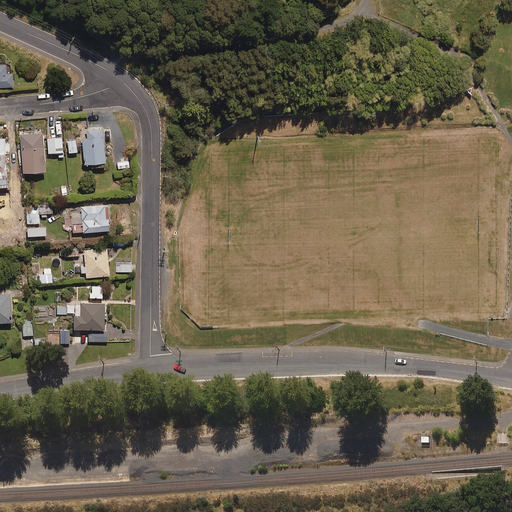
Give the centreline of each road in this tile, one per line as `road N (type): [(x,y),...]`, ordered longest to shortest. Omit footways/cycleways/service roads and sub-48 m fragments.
road 1 (track): [(511,418),(0,464)]
road 2 (residential): [(150,370),(359,363),(511,379)]
road 3 (residential): [(150,370),(150,114),(125,84)]
road 4 (unclassified): [(109,75),(118,62),(152,49),(342,21),(365,0)]
road 5 (residential): [(0,390),(150,370)]
road 6 (residential): [(0,104),(104,95),(125,84)]
road 7 (residential): [(109,75),(0,19)]
